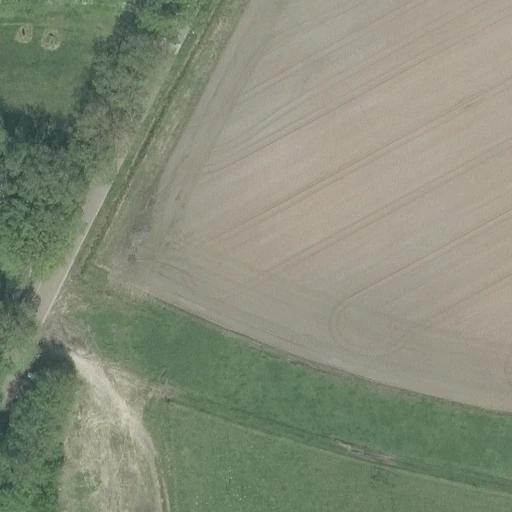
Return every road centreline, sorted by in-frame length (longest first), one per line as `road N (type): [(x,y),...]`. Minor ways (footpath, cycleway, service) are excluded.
road 1 (track): [(28,332),(102,373),(350,450),(511,489)]
road 2 (tertiary): [(0,389),(194,0)]
